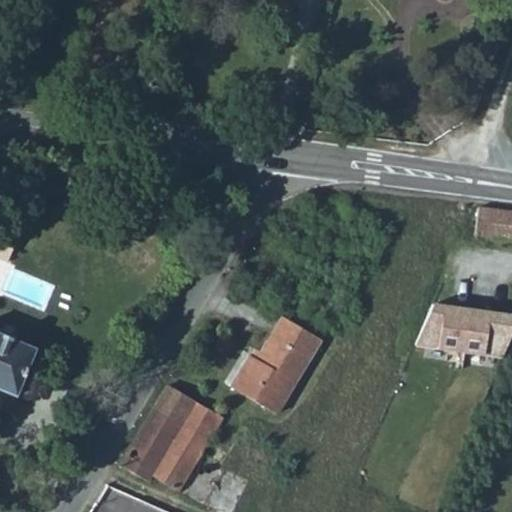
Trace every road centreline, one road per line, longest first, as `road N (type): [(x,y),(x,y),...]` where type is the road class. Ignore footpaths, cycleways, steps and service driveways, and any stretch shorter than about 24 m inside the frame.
road 1 (unclassified): [(277,153),(273,172),(65,511)]
road 2 (secondary): [(277,153),(0,121)]
road 3 (secondary): [(511,185),(277,153)]
road 4 (track): [(464,178),(511,53)]
